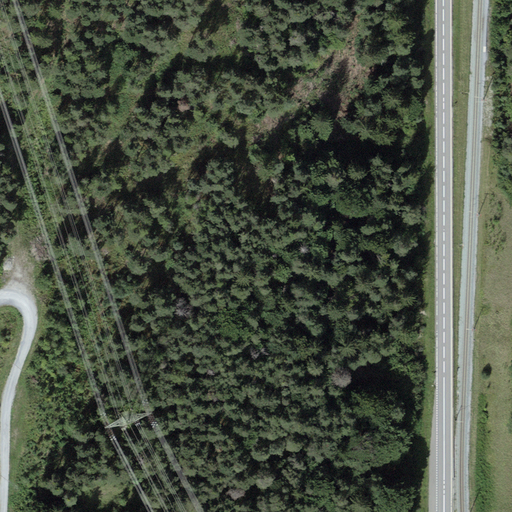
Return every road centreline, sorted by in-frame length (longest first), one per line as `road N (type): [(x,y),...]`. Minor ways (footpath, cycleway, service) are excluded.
road 1 (primary): [(443,0),(449,511)]
road 2 (track): [(3,511),(10,390),(31,316),(21,302),(0,300)]
